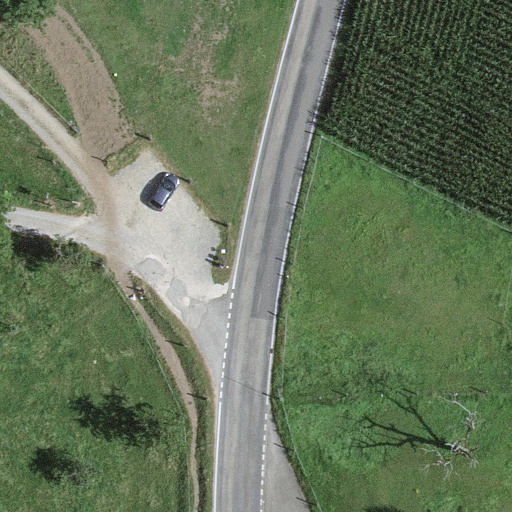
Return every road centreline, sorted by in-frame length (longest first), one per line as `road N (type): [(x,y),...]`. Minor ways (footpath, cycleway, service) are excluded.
road 1 (unclassified): [(237,511),(265,244),(322,0)]
road 2 (track): [(0,84),(149,248)]
road 3 (track): [(0,223),(149,248)]
road 4 (track): [(149,248),(248,361)]
